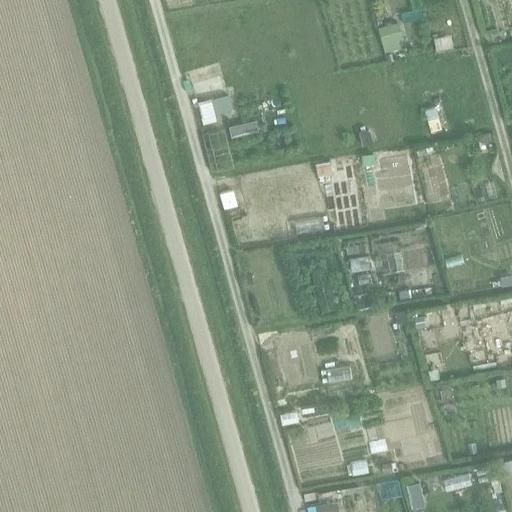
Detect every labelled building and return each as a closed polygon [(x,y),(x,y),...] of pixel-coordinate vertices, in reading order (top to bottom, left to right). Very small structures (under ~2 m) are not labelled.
[(511,19),(499,23),(501,34),(511,31),(511,19)] [(396,22),(377,28),(382,45),(401,39),(396,22)] [(450,34),(433,37),(435,50),(452,47),(450,34)] [(227,94),(197,102),(203,122),(216,119),(214,113),(231,109),(227,94)] [(435,105),(423,108),(430,130),(441,127),(435,105)] [(256,121),(230,127),(232,137),(259,131),(256,121)] [(368,130),(359,132),(362,144),(372,142),(368,130)] [(491,132),(478,135),(480,143),(492,140),(491,132)] [(373,152),(361,154),(363,165),(375,163),(373,152)] [(329,161),(315,163),(317,176),(331,173),(329,161)] [(511,273),(501,275),(502,285),(511,283),(511,273)] [(409,289),(397,291),(399,299),(411,297),(409,289)] [(391,291),(380,293),(382,302),(393,300),(391,291)] [(365,293),(352,296),(355,310),(368,307),(365,293)] [(403,309),(394,311),(396,323),(405,322),(403,309)] [(423,315),(414,317),(416,327),(425,325),(423,315)] [(435,315),(424,317),(426,327),(437,325),(435,315)] [(471,353),(466,315),(441,319),(446,356),(471,353)] [(266,332),(257,333),(259,345),(269,344),(266,332)] [(341,343),(330,345),(336,368),(357,363),(352,341),(341,343)] [(504,378),(496,380),(497,387),(505,386),(504,378)] [(284,399),(276,401),(278,409),(286,406),(284,399)] [(361,406),(339,411),(343,431),(366,426),(361,406)] [(295,410),(279,413),(281,424),(298,421),(295,410)] [(374,440),(389,440),(389,429),(373,430),(374,440)] [(372,447),(352,451),(354,464),(375,461),(372,447)] [(390,462),(381,464),(382,473),(392,471),(390,462)] [(497,476),(490,477),(491,485),(499,484),(497,476)] [(417,482),(405,486),(411,509),(423,506),(417,482)] [(331,511),(329,502),(315,505),(316,511),(331,511)]
